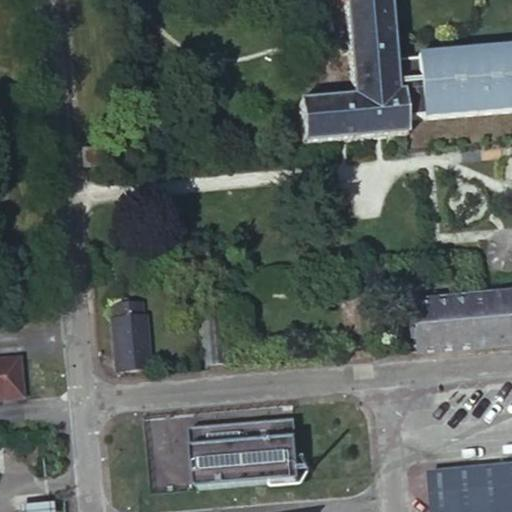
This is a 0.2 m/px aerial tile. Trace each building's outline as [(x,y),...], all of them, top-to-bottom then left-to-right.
[(399,99),(397,66),(390,0),(345,0),(354,103),(300,108),(303,151),(409,142),(408,126),(406,99),(399,99)] [(511,54),(419,62),(420,67),(410,68),(410,65),(397,66),(399,99),(406,99),(408,126),(511,116),(511,54)] [(126,158),(125,142),(81,146),(82,162),(126,158)] [(511,293),(410,302),(414,348),(511,339),(511,293)] [(113,369),(148,367),(143,313),(139,313),(138,299),(111,301),(112,315),(109,316),(113,369)] [(219,308),(200,310),(205,360),(224,359),(219,308)] [(19,354),(0,356),(0,358),(3,396),(22,394),(19,354)] [(297,414),(187,424),(192,484),(302,474),(297,414)] [(511,511),(511,461),(427,469),(430,511),(511,511)]
